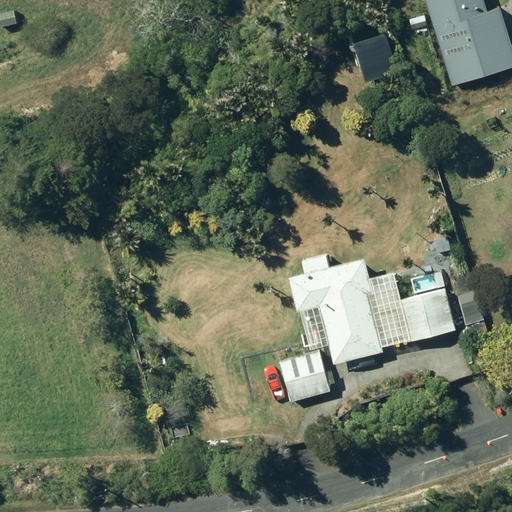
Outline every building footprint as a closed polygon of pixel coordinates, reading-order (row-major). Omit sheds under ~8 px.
[(429,0),(454,85),(510,67),(511,66),(511,23),(506,5),(493,9),(490,0),(429,0)] [(511,172),(468,185),(490,257),(511,250),(511,172)] [(126,248),(133,264),(145,259),(138,243),(126,248)] [(299,308),(321,303),(335,361),(383,350),(370,290),(374,289),(366,256),(331,264),(328,252),(305,258),(308,270),(291,274),(299,308)] [(511,273),(498,278),(505,298),(511,296),(511,273)] [(398,299),(409,340),(453,328),(443,287),(398,299)] [(281,360),(292,401),(331,391),(319,349),(281,360)]
